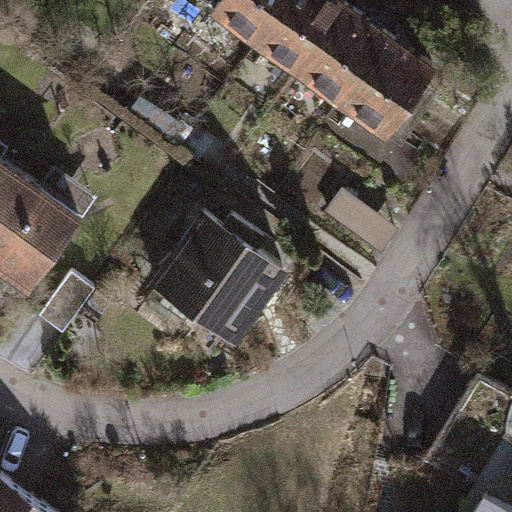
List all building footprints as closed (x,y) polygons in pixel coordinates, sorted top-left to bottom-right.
[(297,0),(190,0),(262,50),(297,0)] [(355,10),(340,0),(297,0),(262,50),(306,80),(355,10)] [(399,41),(355,10),(306,80),(350,111),(399,41)] [(443,71),(399,41),(350,111),(394,141),(443,71)] [(0,143),(0,230),(35,179),(10,163),(16,154),(0,143)] [(48,188),(35,179),(0,230),(0,270),(36,294),(99,201),(58,173),(48,188)] [(347,197),(330,221),(386,259),(403,235),(347,197)] [(295,276),(207,215),(160,283),(248,344),(295,276)] [(101,294),(76,276),(44,322),(70,340),(101,294)] [(54,511),(2,476),(0,479),(0,511),(54,511)] [(511,511),(511,506),(494,495),(483,511),(511,511)]
